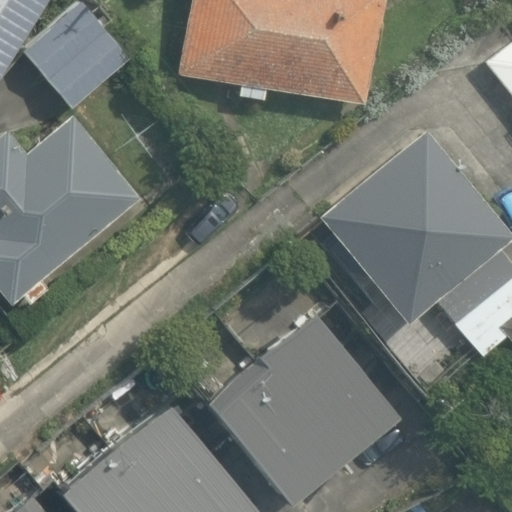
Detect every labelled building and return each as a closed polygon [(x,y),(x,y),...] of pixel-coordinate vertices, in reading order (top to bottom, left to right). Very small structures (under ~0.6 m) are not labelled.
[(0,0),(0,42),(29,0),(0,0)] [(366,0),(165,0),(153,76),(349,108),(366,0)] [(120,58),(73,4),(11,57),(57,112),(120,58)] [(511,21),(466,56),(511,117),(511,21)] [(0,295),(4,293),(14,305),(40,283),(28,269),(129,185),(64,109),(10,154),(0,141),(0,295)] [(427,125),(313,227),(392,316),(412,298),(450,340),(511,284),(511,271),(490,247),(504,234),(489,217),(500,207),(427,125)] [(295,297),(170,395),(255,504),(380,406),(295,297)] [(511,303),(482,329),(511,364),(511,303)] [(150,393),(24,489),(42,511),(213,511),(230,499),(150,393)] [(22,511),(10,497),(0,505),(0,511),(22,511)]
